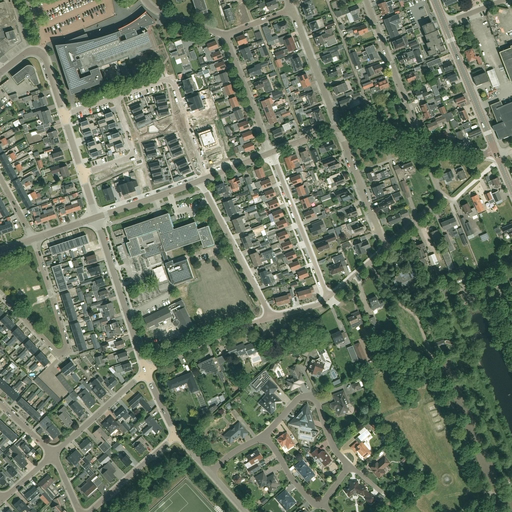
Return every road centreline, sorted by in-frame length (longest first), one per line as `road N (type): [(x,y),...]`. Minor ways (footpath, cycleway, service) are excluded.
road 1 (residential): [(0,292),(51,349),(63,351),(33,239)]
road 2 (residential): [(145,371),(96,217)]
road 3 (residential): [(270,152),(327,298)]
road 4 (residential): [(271,317),(199,181)]
road 5 (residential): [(420,142),(365,0)]
road 6 (residential): [(348,466),(312,397),(300,398),(265,434)]
road 7 (tertiary): [(495,151),(444,23)]
road 8 (residential): [(145,371),(271,317)]
road 9 (residential): [(348,466),(315,503),(265,434)]
road 10 (residential): [(384,247),(338,126)]
road 11 (residential): [(384,247),(438,198),(431,144)]
road 12 (residential): [(338,126),(291,8)]
road 13 (residential): [(270,152),(225,34)]
road 14 (residential): [(53,453),(145,371)]
